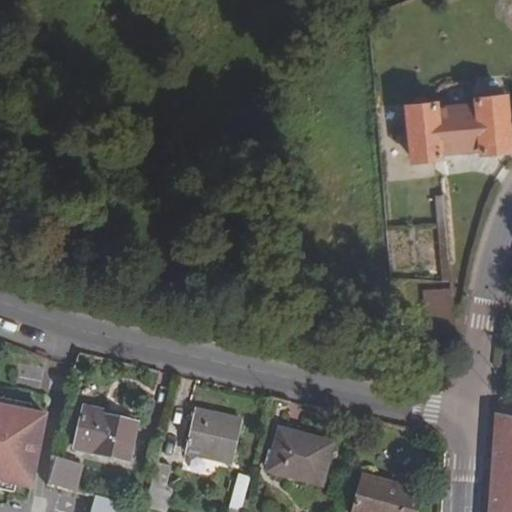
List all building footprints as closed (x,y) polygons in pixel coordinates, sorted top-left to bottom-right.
[(369,27),(370,41),(378,40),(376,26),(369,27)] [(507,152),(502,97),(475,100),(475,105),(435,108),(434,103),(406,106),(411,161),(440,158),(440,154),(479,150),(480,155),(507,152)] [(375,113),(379,155),(393,154),(390,112),(375,113)] [(444,208),(444,197),(431,197),(431,208),(444,208)] [(444,211),(437,212),(441,267),(449,266),(444,211)] [(450,287),(423,288),(424,320),(452,318),(450,287)] [(496,416),(511,420),(511,398),(497,395),(496,416)] [(0,482),(30,489),(45,413),(0,403),(0,482)] [(103,419),(138,428),(142,413),(107,404),(104,414),(103,419)] [(128,464),(138,428),(103,419),(104,414),(84,408),(74,450),(128,464)] [(182,429),(189,431),(183,454),(232,466),(242,422),(195,410),(192,422),(184,420),(182,429)] [(489,511),(511,511),(511,420),(496,416),(489,511)] [(264,467),(269,469),(268,472),(321,486),(332,444),(279,430),(273,453),(269,452),(264,467)] [(83,467),(58,460),(51,485),(77,491),(83,467)] [(170,468),(156,464),(144,507),(164,511),(165,511),(170,494),(164,493),(170,468)] [(236,473),(227,508),(240,511),(249,476),(236,473)] [(416,511),(422,494),(363,478),(353,511),(416,511)] [(95,496),(91,511),(122,511),(125,503),(95,496)]
